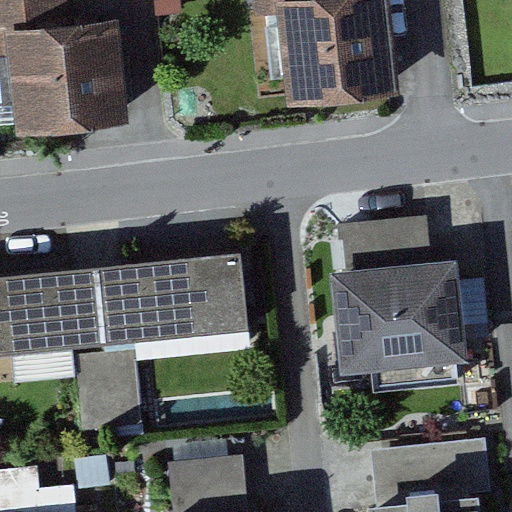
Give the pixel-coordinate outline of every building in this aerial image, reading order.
[(0,0),(0,32),(8,32),(17,124),(128,114),(118,10),(77,14),(76,0),(0,0)] [(261,0),(262,6),(281,4),(290,97),(401,86),(392,0),(261,0)] [(455,230),(348,241),(360,362),(467,351),(455,230)] [(247,245),(0,269),(0,381),(258,355),(247,245)] [(483,511),(481,483),(393,492),(395,511),(483,511)]
